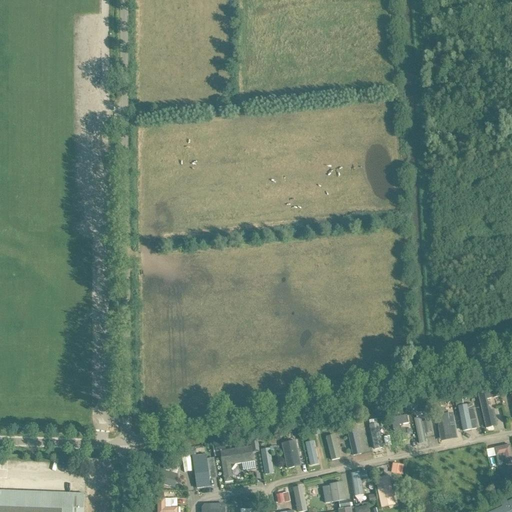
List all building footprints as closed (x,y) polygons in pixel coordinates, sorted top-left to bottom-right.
[(497,387),(490,389),(492,397),(499,395),(497,387)] [(489,411),(486,399),(490,398),(489,392),(478,395),(486,428),(493,427),(491,420),(495,419),(493,410),(489,411)] [(466,405),(458,407),(463,431),(477,428),(475,420),(473,409),(467,410),(466,405)] [(396,442),(403,441),(400,429),(400,425),(409,423),(407,415),(391,418),(392,425),(396,442)] [(442,440),(449,439),(447,425),(453,424),(451,415),(446,416),(438,417),(442,440)] [(422,423),(420,417),(414,418),(415,425),(419,444),(426,443),(424,433),(431,432),(429,421),(422,423)] [(375,449),(383,448),(378,424),(370,426),(375,449)] [(348,432),(353,455),(361,454),(356,430),(348,432)] [(326,437),(332,460),(340,458),(334,436),(326,437)] [(287,469),(295,467),(299,458),(295,441),(282,444),(287,469)] [(226,450),(225,442),(215,444),(216,452),(226,450)] [(310,465),(318,463),(313,442),(306,444),(310,465)] [(511,454),(510,445),(494,448),(496,456),(497,456),(504,454),(506,463),(508,474),(509,474),(510,480),(511,479),(511,454)] [(265,475),(273,473),(270,449),(262,451),(265,475)] [(253,454),(221,459),(225,483),(233,481),(231,470),(235,464),(254,462),(253,454)] [(206,455),(192,457),(197,488),(211,486),(210,479),(207,459),(206,455)] [(158,483),(174,487),(178,475),(161,471),(158,483)] [(360,473),(352,474),(355,496),(363,495),(361,484),(364,483),(367,479),(366,472),(360,473)] [(376,480),(380,498),(388,496),(389,498),(394,496),(393,491),(391,491),(388,477),(376,480)] [(322,487),(325,503),(345,500),(342,484),(322,487)] [(298,511),(300,511),(307,511),(304,499),(302,487),(294,489),(295,494),(296,499),(298,511)] [(83,511),(84,494),(0,490),(0,511),(83,511)] [(170,508),(170,499),(164,499),(164,492),(158,493),(158,503),(157,511),(177,511),(178,508),(170,508)] [(503,507),(492,511),(511,511),(505,498),(500,500),(503,507)] [(351,507),(350,500),(339,502),(340,509),(351,507)]
